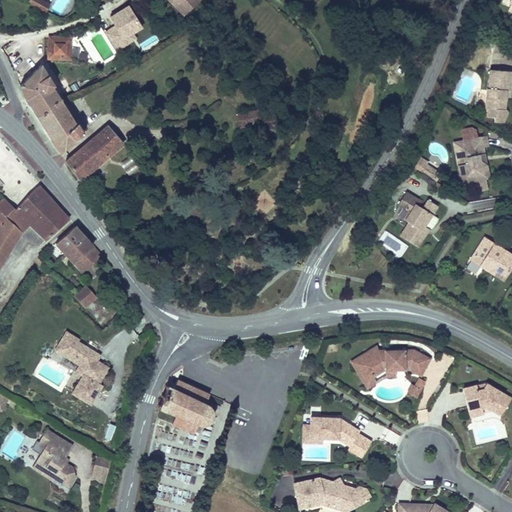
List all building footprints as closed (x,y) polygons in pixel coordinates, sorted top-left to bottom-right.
[(41,10),(44,2),(40,0),(30,0),(29,4),(41,10)] [(199,0),(176,0),(187,12),(199,0)] [(51,6),(44,2),(41,10),(48,13),(51,6)] [(137,37),(134,31),(143,25),(129,2),(110,14),(116,23),(104,30),(116,50),(137,37)] [(68,62),(70,39),(51,38),(48,61),(68,62)] [(39,120),(60,99),(53,87),(54,85),(41,65),(20,85),(23,90),(26,100),(39,120)] [(505,94),(505,87),(509,88),(510,70),(489,69),(488,87),(486,87),(485,107),(495,107),(495,115),(493,114),(493,120),(502,120),(507,110),(505,107),(505,94)] [(39,120),(60,152),(84,133),(78,122),(75,123),(60,99),(39,120)] [(245,115),(248,124),(272,120),(271,110),(245,115)] [(66,161),(81,180),(122,145),(107,128),(66,161)] [(488,137),(473,140),(475,149),(485,147),(489,146),(488,137)] [(455,143),(462,179),(473,177),(479,183),(486,182),(491,174),(489,167),(483,162),(482,157),(487,156),(485,147),(475,149),(473,140),(455,143)] [(121,164),(128,174),(139,168),(132,157),(121,164)] [(425,174),(429,167),(425,164),(421,171),(425,174)] [(437,180),(440,174),(429,167),(425,174),(437,180)] [(473,177),(462,179),(463,185),(479,183),(473,177)] [(36,186),(14,208),(25,222),(42,242),(64,219),(36,186)] [(417,244),(426,231),(421,227),(424,222),(431,211),(416,201),(418,197),(406,190),(398,201),(408,208),(402,217),(408,220),(400,233),(417,244)] [(9,203),(2,198),(0,199),(0,247),(6,251),(18,233),(4,218),(13,207),(9,203)] [(14,208),(13,207),(4,218),(18,233),(25,222),(14,208)] [(431,227),(439,218),(435,215),(427,224),(431,227)] [(421,227),(426,231),(429,226),(424,222),(421,227)] [(434,234),(440,239),(448,232),(442,226),(434,234)] [(72,227),(55,243),(64,253),(80,237),(72,227)] [(502,276),(511,259),(511,252),(483,235),(470,257),(502,276)] [(82,272),(98,257),(80,237),(64,253),(82,272)] [(84,309),(95,297),(85,287),(74,298),(84,309)] [(101,381),(110,365),(102,361),(101,363),(97,361),(93,359),(98,351),(78,340),(79,338),(67,332),(59,347),(83,361),(78,370),(85,374),(76,391),(94,402),(104,383),(101,381)] [(419,377),(428,360),(411,351),(382,351),(382,355),(377,354),(373,346),(349,364),(362,381),(370,375),(372,378),(383,370),(398,370),(407,371),(419,377)] [(83,361),(59,347),(57,349),(82,363),(83,361)] [(367,389),(386,375),(397,375),(398,370),(383,370),(372,378),(370,375),(362,381),(367,389)] [(205,401),(209,393),(177,378),(173,386),(167,383),(158,407),(175,414),(171,424),(192,433),(196,424),(200,424),(203,424),(206,423),(208,422),(211,419),(212,417),(213,413),(213,409),(211,407),(210,404),(208,403),(205,401)] [(419,390),(423,383),(418,380),(414,387),(419,390)] [(501,416),(510,399),(485,385),(482,391),(478,392),(476,386),(463,389),(467,410),(480,407),(481,409),(486,408),(494,412),(501,416)] [(415,399),(419,390),(414,387),(411,386),(406,394),(415,399)] [(0,411),(2,412),(10,397),(0,390),(0,411)] [(469,418),(494,412),(486,408),(481,409),(480,407),(467,410),(469,418)] [(357,433),(342,423),(339,427),(336,425),(336,420),(301,420),(301,428),(294,428),(294,433),(302,433),(302,435),(312,435),(312,440),(315,440),(335,440),(347,447),(346,450),(359,458),(368,445),(354,437),(356,435),(357,433)] [(110,439),(115,424),(109,422),(104,436),(110,439)] [(60,463),(63,458),(62,457),(71,445),(50,432),(47,436),(43,433),(39,439),(45,444),(41,450),(33,465),(39,470),(45,469),(53,475),(52,479),(66,488),(74,477),(71,468),(65,465),(60,463)] [(315,446),(315,440),(312,440),(312,435),(302,435),(302,433),(294,433),(294,446),(315,446)] [(369,443),(356,435),(354,437),(368,445),(369,443)] [(35,446),(41,450),(45,444),(39,439),(35,446)] [(103,481),(106,459),(93,458),(90,479),(103,481)] [(356,493),(360,489),(364,494),(375,485),(373,483),(379,478),(374,473),(366,473),(358,479),(355,475),(350,476),(344,471),(339,476),(335,477),(336,479),(328,479),(328,477),(325,477),(300,484),(306,508),(327,503),(340,502),(340,494),(356,493)] [(307,511),(328,506),(327,503),(306,508),(307,511)]
